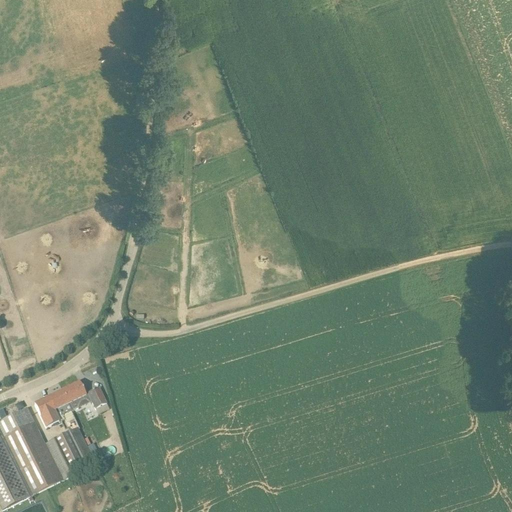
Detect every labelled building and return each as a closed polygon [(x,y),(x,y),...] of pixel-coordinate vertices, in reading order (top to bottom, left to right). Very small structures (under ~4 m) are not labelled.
[(80,384),(62,393),(68,405),(68,406),(71,413),(78,410),(75,402),(86,397),(80,384)] [(106,406),(99,390),(87,395),(95,411),(106,406)] [(68,405),(62,393),(35,406),(46,430),(59,424),(65,421),(73,418),(71,413),(68,406),(68,405)] [(0,507),(2,511),(95,466),(78,431),(79,431),(73,418),(65,421),(71,434),(44,447),(27,410),(7,420),(2,411),(0,411),(0,507)] [(87,448),(92,458),(98,456),(93,445),(87,448)]
